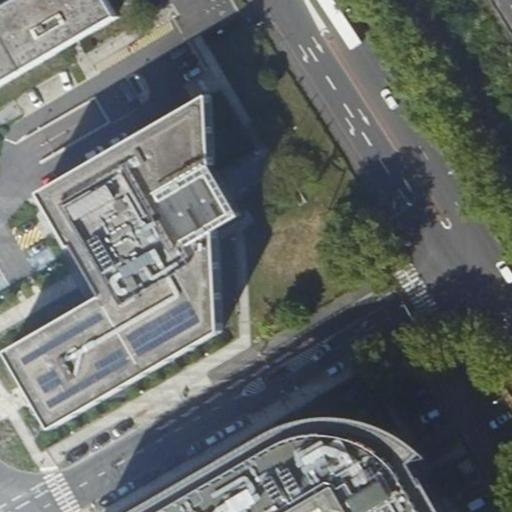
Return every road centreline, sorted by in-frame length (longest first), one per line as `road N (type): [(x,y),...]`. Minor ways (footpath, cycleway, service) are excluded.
road 1 (unclassified): [(473,269),(37,511)]
road 2 (secondary): [(473,269),(301,0)]
